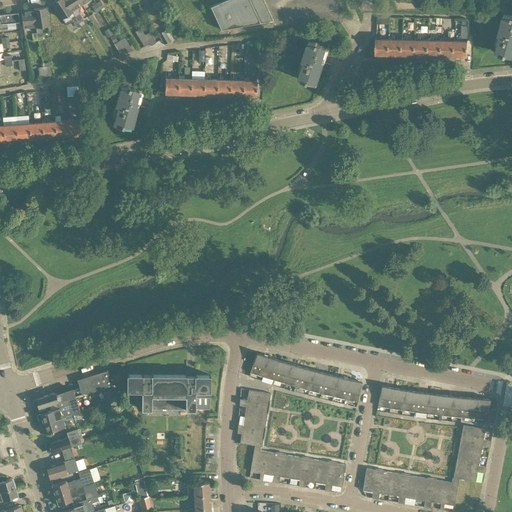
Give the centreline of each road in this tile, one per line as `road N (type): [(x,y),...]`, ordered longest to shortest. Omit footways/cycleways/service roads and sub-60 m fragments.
road 1 (residential): [(511,78),(424,88),(0,180)]
road 2 (residential): [(12,392),(161,341),(235,341)]
road 3 (residential): [(226,494),(222,426),(235,341)]
road 4 (residential): [(235,341),(378,363)]
road 5 (residential): [(347,501),(378,363)]
road 6 (residential): [(378,363),(509,389)]
road 7 (residential): [(485,511),(509,389)]
road 8 (residential): [(46,511),(12,392)]
road 9 (residential): [(347,501),(263,490),(226,494)]
